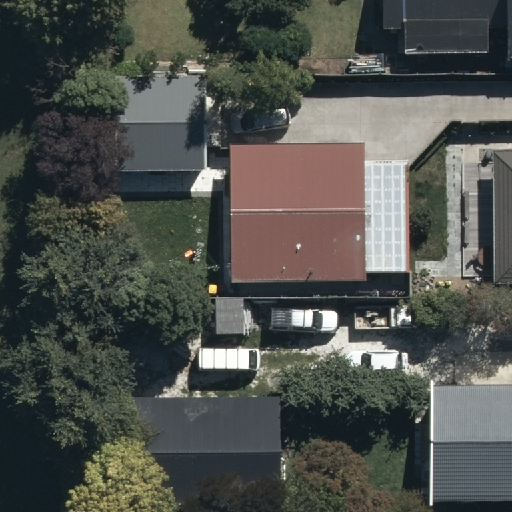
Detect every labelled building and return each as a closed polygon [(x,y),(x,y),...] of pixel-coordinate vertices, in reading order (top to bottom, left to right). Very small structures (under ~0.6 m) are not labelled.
[(401,27),(401,54),(485,55),(485,25),(502,25),(502,58),(511,58),(511,0),(381,0),(381,27),(401,27)] [(206,69),(114,71),(115,159),(208,157),(206,69)] [(229,135),(228,275),(362,276),(362,268),(404,268),(405,153),(361,152),(361,136),(229,135)] [(511,149),(491,149),(491,280),(511,280),(511,149)] [(311,316),(311,363),(384,363),(384,316),(311,316)] [(428,417),(427,494),(511,494),(511,380),(483,380),(483,417),(428,417)] [(280,396),(123,397),(124,511),(281,511),(280,396)]
